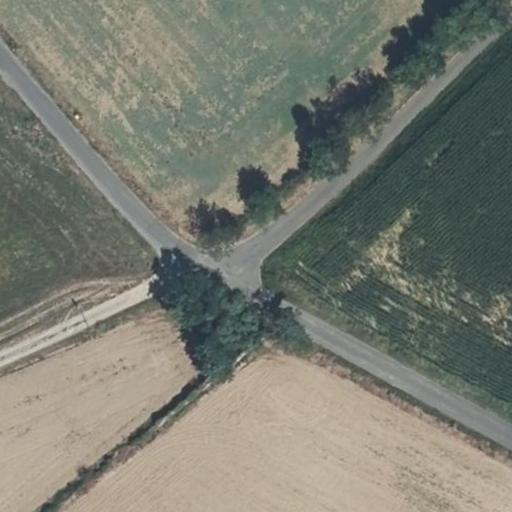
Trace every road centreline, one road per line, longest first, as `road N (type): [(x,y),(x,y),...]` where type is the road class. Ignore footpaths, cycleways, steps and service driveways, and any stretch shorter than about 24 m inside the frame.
road 1 (unclassified): [(511,9),(278,234),(222,274)]
road 2 (unclassified): [(511,432),(222,274)]
road 3 (residential): [(0,62),(159,237),(222,274)]
road 4 (track): [(0,361),(154,288),(185,259)]
